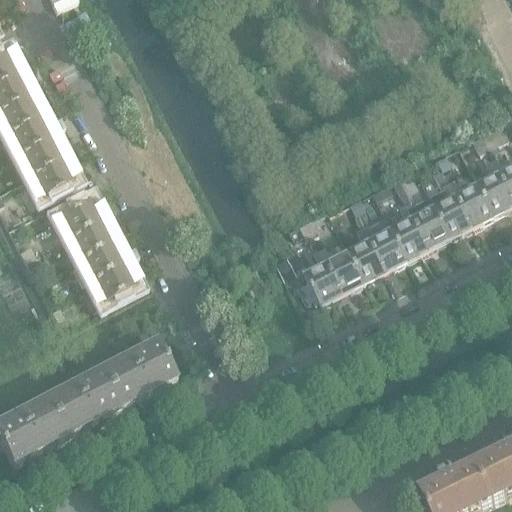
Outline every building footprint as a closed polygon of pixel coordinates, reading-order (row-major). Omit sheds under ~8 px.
[(1,61),(0,61),(0,89),(18,80),(7,59),(2,62),(1,61)] [(18,80),(0,89),(0,116),(29,102),(18,80)] [(29,102),(0,116),(0,127),(7,140),(40,123),(29,102)] [(40,123),(7,140),(18,161),(51,144),(40,123)] [(509,145),(502,132),(480,144),(487,157),(509,145)] [(51,144),(18,161),(29,183),(62,166),(51,144)] [(487,157),(480,144),(474,147),(481,160),(487,157)] [(452,173),(445,161),(437,166),(442,176),(443,178),(452,173)] [(493,166),(511,203),(511,176),(506,179),(498,163),(493,166)] [(62,166),(29,183),(41,205),(48,201),(74,188),(62,166)] [(480,193),(495,223),(511,214),(511,203),(493,166),(487,169),(496,185),(480,193)] [(449,189),(443,178),(442,176),(434,180),(441,193),(443,192),(449,189)] [(406,197),(400,185),(394,188),(400,200),(406,197)] [(449,189),(473,235),(495,223),(480,193),(464,201),(455,185),(449,189)] [(74,188),(48,201),(54,212),(80,199),(74,188)] [(430,204),(452,246),(473,235),(449,189),(443,192),(445,195),(430,204)] [(377,208),(392,200),(388,191),(372,200),(377,208)] [(60,223),(85,209),(80,199),(54,212),(60,223)] [(406,211),(430,257),(452,246),(430,204),(414,212),(412,208),(406,211)] [(366,217),(360,206),(351,211),(357,222),(366,217)] [(85,209),(60,223),(58,224),(69,246),(102,229),(91,207),(85,210),(85,209)] [(393,238),(408,269),(430,257),(406,211),(401,214),(409,230),(393,238)] [(312,226),(306,229),(313,243),(319,240),(312,226)] [(102,229),(69,246),(80,267),(113,250),(102,229)] [(307,247),(313,243),(306,229),(299,233),(307,247)] [(363,233),(387,280),(408,269),(393,238),(377,247),(368,231),(363,233)] [(387,280),(363,233),(358,236),(366,252),(350,261),(366,291),(387,280)] [(113,250),(80,267),(92,288),(124,271),(113,250)] [(320,256),(344,302),(366,291),(350,261),(334,269),(326,253),(320,256)] [(344,302),(320,256),(314,259),(323,275),(306,284),(308,289),(298,295),(306,311),(313,307),(316,312),(319,310),(321,314),(344,302)] [(24,267),(31,280),(38,276),(31,264),(24,267)] [(296,281),(287,264),(281,267),(275,270),(285,287),(286,287),(288,285),(292,284),(296,281)] [(124,271),(92,288),(103,310),(136,294),(124,271)] [(53,298),(44,302),(49,311),(57,306),(53,298)] [(102,378),(122,417),(177,389),(157,350),(102,378)] [(102,378),(47,406),(68,446),(122,417),(102,378)] [(68,446),(47,406),(0,431),(0,452),(12,475),(68,446)] [(511,456),(477,474),(496,511),(511,504),(511,456)] [(420,501),(424,511),(495,511),(496,511),(477,474),(423,501),(422,500),(420,501)]
